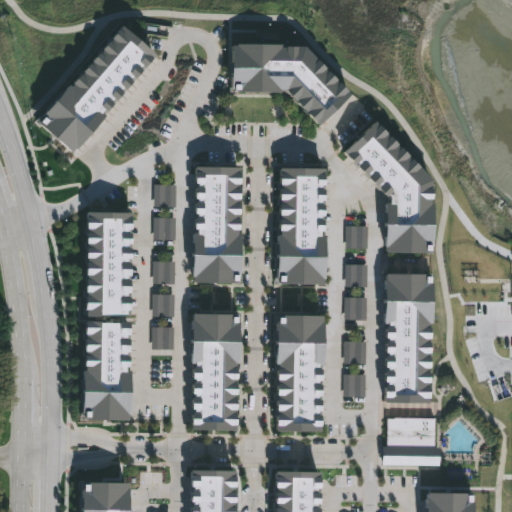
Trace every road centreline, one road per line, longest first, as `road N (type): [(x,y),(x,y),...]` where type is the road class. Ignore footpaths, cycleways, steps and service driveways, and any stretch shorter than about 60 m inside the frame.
road 1 (secondary): [(6,233),(21,378)]
road 2 (secondary): [(50,455),(46,313)]
